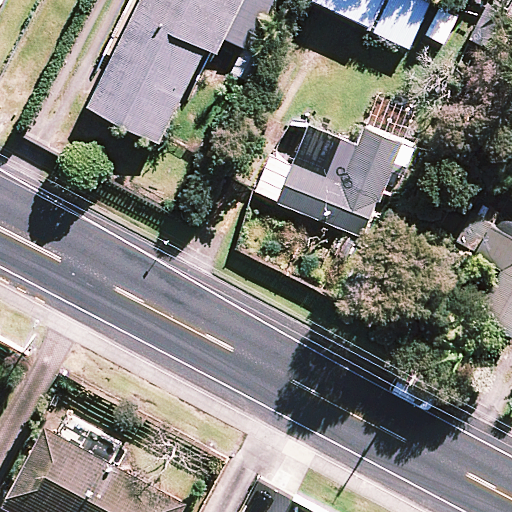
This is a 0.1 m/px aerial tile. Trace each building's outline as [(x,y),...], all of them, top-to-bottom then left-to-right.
[(139,0),(90,100),(165,136),(211,43),(246,60),(275,0),(139,0)] [(424,0),(368,0),(361,17),(407,39),(424,0)] [(493,50),(511,8),(493,0),(482,0),(465,37),(493,50)] [(365,234),(398,153),(416,160),(422,144),(405,137),(368,123),(361,139),(312,119),(280,200),(365,234)] [(511,224),(487,212),(444,298),(511,331),(511,224)] [(6,501),(26,511),(180,511),(188,498),(46,424),(6,501)]
